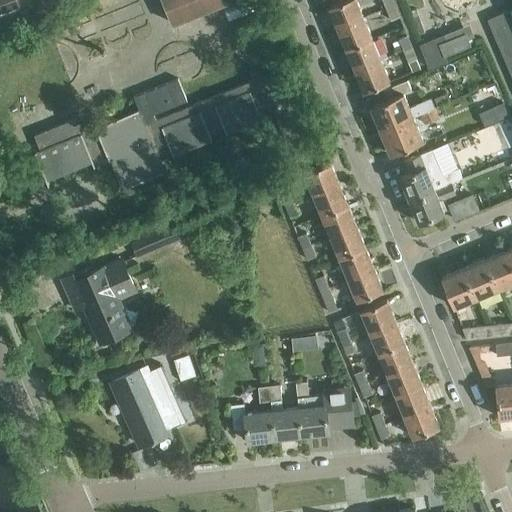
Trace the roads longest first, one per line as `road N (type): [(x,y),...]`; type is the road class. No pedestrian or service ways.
road 1 (residential): [(483,454),(63,504)]
road 2 (residential): [(409,256),(291,0)]
road 3 (residential): [(483,454),(409,256)]
road 4 (residential): [(63,504),(0,351)]
